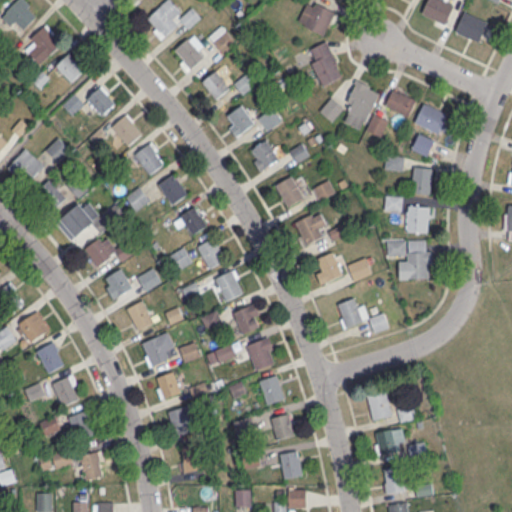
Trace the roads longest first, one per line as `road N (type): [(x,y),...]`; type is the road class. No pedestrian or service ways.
road 1 (residential): [(350,511),(324,376),(266,240),(214,158),(85,0)]
road 2 (residential): [(324,376),(432,338),(471,297),(473,166),(511,54)]
road 3 (residential): [(150,511),(114,377),(57,278),(0,213)]
road 4 (residential): [(493,93),(383,39)]
